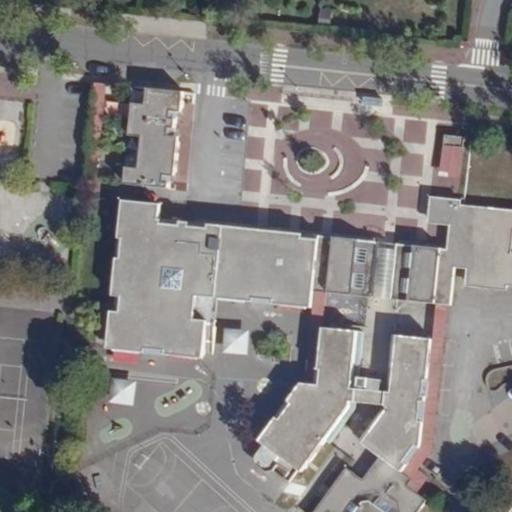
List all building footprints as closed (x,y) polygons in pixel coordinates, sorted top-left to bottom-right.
[(97,181),(107,84),(96,84),(86,180),(97,181)] [(190,92),(151,88),(150,104),(140,103),(135,108),(133,132),(138,137),(146,139),(143,170),(134,169),(129,173),(128,185),(173,190),(175,177),(181,172),(185,141),(180,135),(181,112),(188,107),(190,92)] [(471,149),(472,139),(451,137),(450,147),(471,149)] [(465,202),(471,149),(450,147),(444,200),(465,202)] [(511,210),(468,207),(465,202),(444,200),(440,199),(436,202),(434,218),(439,224),(454,225),(452,251),(402,246),(397,301),(442,305),(452,306),(455,306),(459,267),(473,269),(471,283),(476,289),(508,292),(511,287),(511,210)] [(248,233),(243,229),(163,221),(164,212),(160,206),(131,203),(125,208),(116,298),(122,305),(120,316),(114,321),(111,347),(117,352),(204,362),(211,357),(213,330),(207,324),(200,324),(202,299),(318,312),(319,293),(323,293),(332,294),(377,298),(383,244),(287,234),(282,237),(282,246),(247,243),(248,233)] [(282,237),(287,234),(265,232),(243,229),(248,233),(247,243),(282,246),(282,237)] [(377,298),(368,387),(388,388),(397,301),(402,246),(383,244),(377,298)] [(332,294),(323,293),(314,381),(320,382),(321,365),(325,365),(329,324),(332,294)] [(434,394),(427,450),(429,451),(437,457),(452,306),(442,305),(439,336),(435,377),(439,377),(437,394),(434,394)] [(361,404),(361,399),(362,386),(368,329),(329,324),(325,365),(321,365),(320,382),(314,381),(308,381),(269,436),(269,444),(303,468),(311,466),(331,438),(335,441),(361,404)] [(223,330),(223,355),(248,355),(249,331),(223,330)] [(435,377),(439,336),(398,331),(393,389),(391,401),(364,439),(387,455),(370,479),(358,470),(350,471),(319,511),(425,511),(432,504),(429,496),(425,493),(415,486),(420,479),(409,472),(427,450),(434,394),(437,394),(439,377),(435,377)] [(109,406),(134,407),(135,381),(110,380),(109,406)] [(388,388),(368,387),(362,386),(361,399),(391,401),(393,389),(388,388)] [(420,479),(427,471),(437,457),(429,451),(427,450),(409,472),(420,479)] [(436,477),(427,471),(420,479),(415,486),(425,493),(436,477)]
